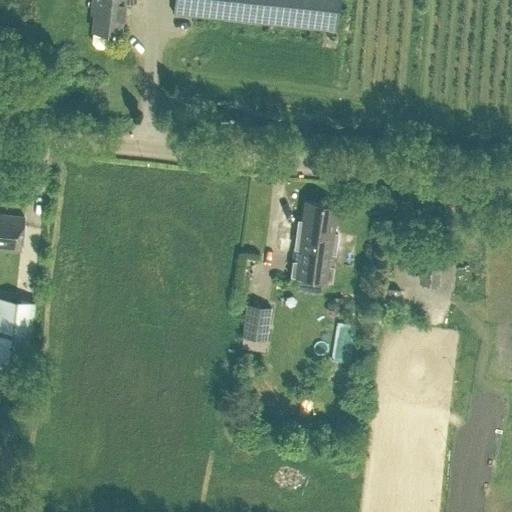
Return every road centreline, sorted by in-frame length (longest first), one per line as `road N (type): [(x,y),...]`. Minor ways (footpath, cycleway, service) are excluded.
road 1 (unclassified): [(511,188),(0,133)]
road 2 (track): [(196,29),(342,47),(341,99),(511,120)]
